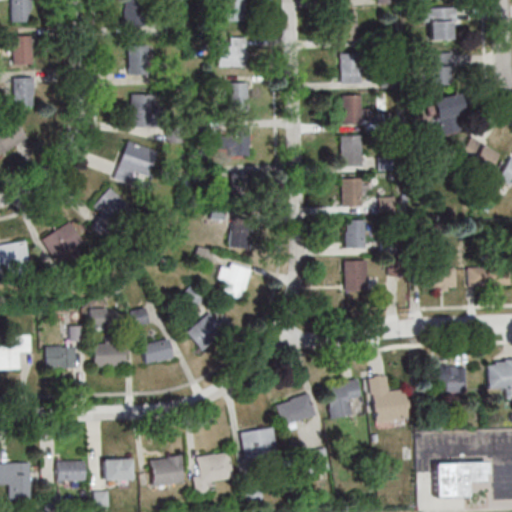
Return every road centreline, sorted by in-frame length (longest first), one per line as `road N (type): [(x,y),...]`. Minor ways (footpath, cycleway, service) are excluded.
road 1 (residential): [(0,416),(186,409),(243,377),(278,335),(343,340),(511,323)]
road 2 (residential): [(278,335),(298,277),(292,0)]
road 3 (residential): [(0,200),(17,199),(53,176),(78,125),(77,0)]
